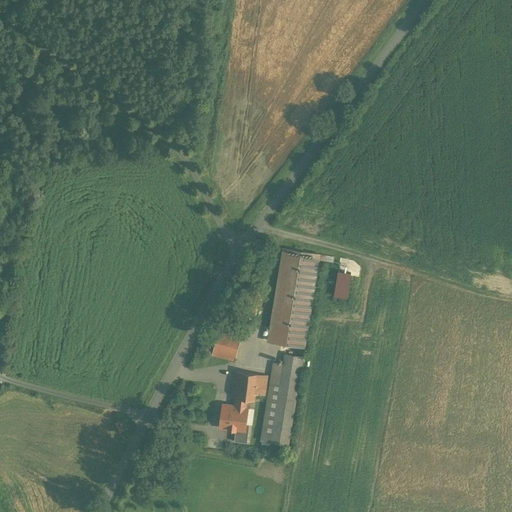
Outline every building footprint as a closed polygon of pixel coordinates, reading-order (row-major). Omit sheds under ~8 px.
[(284,248),(269,340),(304,346),(318,253),(284,248)] [(341,268),(336,293),(351,296),(356,271),(341,268)] [(251,282),(243,300),(258,306),(265,288),(251,282)] [(258,306),(243,300),(239,312),(253,317),(258,306)] [(219,330),(215,344),(212,353),(234,359),(240,335),(219,330)] [(205,352),(212,353),(215,344),(209,342),(205,352)] [(280,382),(280,385),(270,442),(288,445),(302,356),(285,353),(281,377),(280,382)] [(232,396),(236,396),(246,398),(254,399),(255,393),(264,394),(267,375),(235,371),(232,396)] [(261,440),(270,442),(280,385),(270,383),(261,440)] [(220,426),(235,428),(248,430),(249,424),(245,423),(247,407),(245,407),(246,398),(236,396),(235,405),(223,404),(220,426)] [(122,431),(131,427),(126,417),(117,421),(122,431)] [(247,442),(248,430),(235,428),(234,441),(247,442)]
